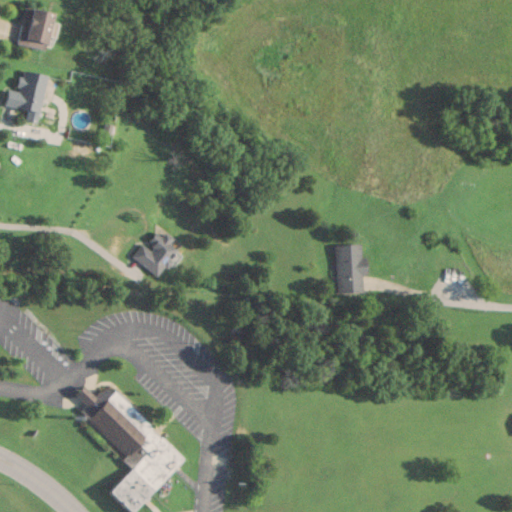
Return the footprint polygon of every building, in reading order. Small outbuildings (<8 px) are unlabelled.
[(49,14),(24,8),(15,45),(41,50),(49,14)] [(42,74),(18,69),(14,90),(4,89),(1,104),(25,109),(23,119),(33,121),(42,74)] [(154,276),(176,249),(154,231),(143,244),(141,242),(130,256),(154,276)] [(362,292),(360,244),(334,244),(335,293),(362,292)] [(128,511),(182,459),(107,383),(93,397),(81,384),(72,393),(83,405),(77,411),(131,465),(105,491),(126,511),(128,511)]
